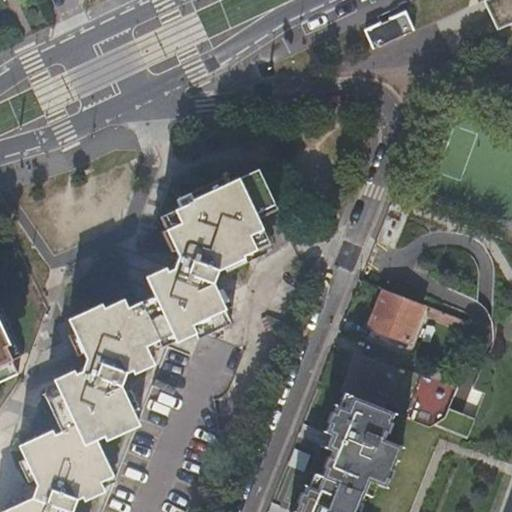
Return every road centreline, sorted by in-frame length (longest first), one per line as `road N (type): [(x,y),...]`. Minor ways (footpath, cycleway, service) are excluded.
road 1 (residential): [(132,104),(143,110),(354,78),(388,89),(397,104),(247,511)]
road 2 (secondary): [(132,104),(326,0)]
road 3 (secondary): [(0,152),(132,104)]
